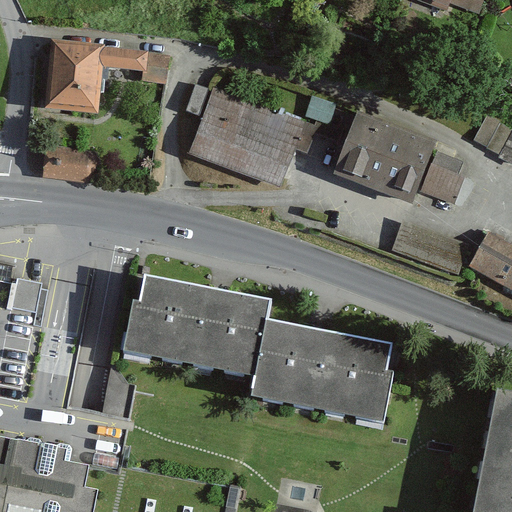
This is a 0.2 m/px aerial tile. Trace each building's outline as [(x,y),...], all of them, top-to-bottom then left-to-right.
[(413,0),(450,13),(452,8),(482,18),(488,0),(413,0)] [(96,52),(96,56),(61,53),(55,118),(103,122),(107,74),(145,78),(144,88),(169,91),(171,64),(150,62),(150,60),(109,56),(109,53),(96,52)] [(197,124),(206,94),(194,91),(185,120),(197,124)] [(307,156),(315,134),(215,97),(193,157),(285,190),(299,153),(307,156)] [(337,110),(314,103),(308,122),(331,129),(337,110)] [(501,120),(489,114),(475,141),(488,147),(487,149),(499,156),(497,160),(511,167),(511,128),(500,122),(501,120)] [(441,148),(361,117),(338,179),(418,209),(424,194),(457,206),(466,182),(433,169),(441,148)] [(99,165),(91,153),(47,148),(45,162),(43,179),(86,184),(98,176),(99,165)] [(471,250),(406,225),(395,254),(460,279),(471,250)] [(511,251),(490,240),(472,273),(511,294),(511,251)] [(0,262),(0,280),(9,283),(12,265),(0,262)] [(0,511),(231,511),(236,488),(119,465),(127,421),(67,409),(25,401),(47,290),(9,283),(0,280),(0,511)] [(282,308),(148,285),(135,361),(268,383),(265,405),(391,426),(403,352),(278,331),(282,308)] [(511,511),(511,396),(496,394),(473,511),(511,511)]
